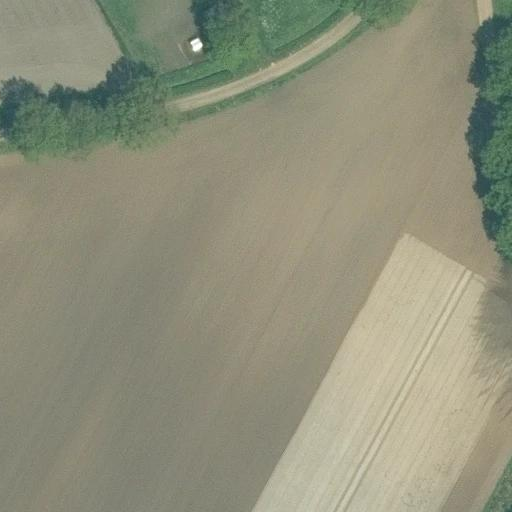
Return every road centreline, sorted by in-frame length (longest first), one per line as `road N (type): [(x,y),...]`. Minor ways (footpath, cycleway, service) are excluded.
road 1 (unclassified): [(0,131),(191,103),(269,75),(329,40),(371,0)]
road 2 (track): [(483,0),(511,223)]
